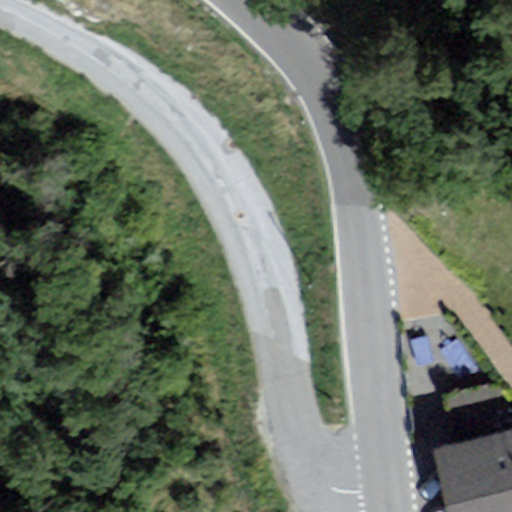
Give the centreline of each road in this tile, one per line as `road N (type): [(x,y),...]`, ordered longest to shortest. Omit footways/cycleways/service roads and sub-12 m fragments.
road 1 (unclassified): [(390,491),(330,487),(302,454),(246,226),(189,132),(105,61),(0,8)]
road 2 (tertiary): [(250,0),(314,59),(340,115),(390,491)]
